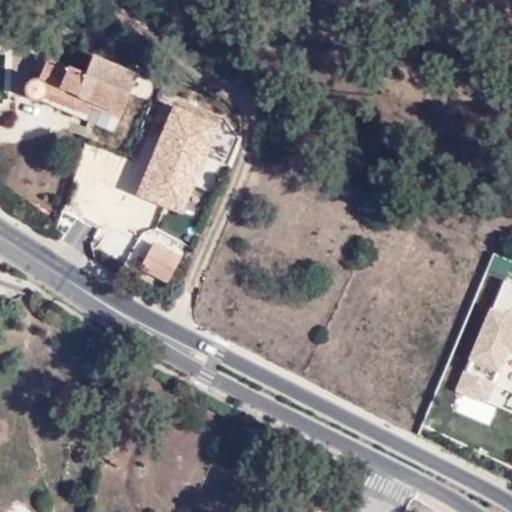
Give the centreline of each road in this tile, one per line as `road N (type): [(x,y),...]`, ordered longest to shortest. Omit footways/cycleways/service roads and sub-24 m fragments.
road 1 (secondary): [(511,506),(123,314)]
road 2 (secondary): [(123,314),(209,373),(476,511)]
road 3 (secondary): [(123,314),(0,236)]
